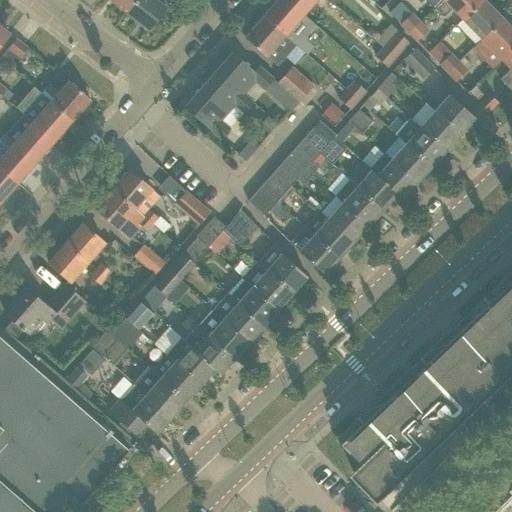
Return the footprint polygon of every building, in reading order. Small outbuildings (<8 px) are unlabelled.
[(110,0),(126,12),(135,0),(110,0)] [(135,0),(126,12),(148,30),(171,0),(135,0)] [(315,24),(287,0),(277,0),(264,15),(297,43),(307,52),(313,45),(304,37),(315,24)] [(330,0),(287,0),(314,23),(333,2),(330,0)] [(451,8),(461,19),(480,0),(440,0),(433,7),(442,17),(451,8)] [(477,43),(481,39),(502,18),(483,0),(480,0),(461,19),(457,23),(477,43)] [(411,13),(399,24),(408,33),(419,21),(411,13)] [(264,15),(244,38),(277,66),(295,45),(297,43),(264,15)] [(477,43),(473,47),(492,67),(501,59),(511,47),(511,29),(502,18),(481,39),(477,43)] [(419,21),(408,33),(416,41),(427,30),(419,21)] [(0,44),(9,33),(0,26),(0,44)] [(385,43),(398,55),(408,42),(397,30),(385,43)] [(27,48),(15,38),(0,57),(13,68),(22,58),(20,57),(27,48)] [(374,56),(387,67),(398,55),(385,43),(382,47),(374,56)] [(423,78),(434,67),(414,47),(403,58),(423,78)] [(499,79),(510,89),(511,86),(511,47),(501,59),(510,68),(499,79)] [(215,70),(252,103),(252,102),(243,94),(254,81),(264,89),(273,79),(258,66),(254,71),(232,52),(215,70)] [(447,73),(458,62),(450,54),(439,65),(447,73)] [(467,71),(458,62),(447,73),(455,82),(467,71)] [(290,68),(281,78),(278,82),(298,100),(298,101),(298,102),(311,87),(290,68)] [(215,70),(200,88),(226,112),(234,103),(244,112),(252,103),(242,94),(215,70)] [(48,101),(70,120),(89,98),(58,72),(48,83),(57,91),(49,100),(48,101)] [(390,72),(382,81),(389,88),(398,78),(390,72)] [(345,89),(358,100),(366,91),(353,80),(345,89)] [(477,82),(467,92),(487,113),(497,103),(477,82)] [(219,120),(226,112),(200,88),(183,107),(220,139),(229,129),(219,120)] [(345,89),(337,98),(350,109),(358,100),(345,89)] [(370,96),(370,95),(362,104),(369,111),(376,102),(379,105),(386,97),(377,89),(370,96)] [(41,93),(22,114),(52,140),(70,120),(48,101),(49,100),(41,93)] [(449,93),(434,110),(459,133),(473,116),(458,103),(449,93)] [(331,103),(322,113),(334,123),(343,114),(331,103)] [(361,132),(372,120),(358,108),(348,120),(361,132)] [(459,133),(434,110),(419,126),(445,149),(459,133)] [(34,161),(52,140),(22,114),(5,135),(13,142),(34,161)] [(268,134),(277,124),(271,119),(267,116),(259,125),(268,134)] [(399,137),(430,165),(445,149),(419,126),(409,118),(395,134),(398,137),(399,137)] [(335,134),(319,120),(311,128),(328,143),(334,136),(335,134)] [(334,136),(340,142),(341,142),(349,133),(342,127),(335,134),(334,136)] [(311,128),(303,137),(320,152),(328,143),(311,128)] [(320,152),(319,152),(325,158),(340,142),(334,136),(328,143),(320,152)] [(303,137),(295,146),(312,161),(318,166),(325,158),(319,152),(320,152),(303,137)] [(384,153),(416,181),(430,165),(399,137),(398,137),(384,153)] [(238,154),(245,160),(256,147),(250,141),(238,154)] [(0,156),(0,167),(16,182),(34,161),(13,142),(0,156)] [(312,161),(295,146),(287,155),(304,170),(305,169),(312,161)] [(395,192),(401,198),(416,181),(384,153),(370,168),(377,174),(376,175),(396,192),(395,192)] [(296,178),(304,170),(287,155),(281,162),(279,164),(296,178)] [(305,169),(311,174),(318,166),(312,161),(305,169)] [(361,161),(346,177),(349,179),(381,208),(395,193),(401,198),(395,192),(396,192),(376,175),(377,174),(370,168),(370,169),(361,161)] [(288,187),(296,178),(279,164),(272,173),(288,187)] [(0,200),(16,182),(0,167),(0,200)] [(304,170),(296,178),(302,184),(311,174),(305,169),(304,170)] [(128,170),(112,189),(152,224),(162,233),(168,225),(158,216),(157,217),(148,209),(159,196),(150,188),(128,170)] [(280,196),(288,187),(272,173),(264,182),(280,196)] [(349,179),(335,195),(342,202),(367,224),(381,208),(349,179)] [(264,182),(256,191),(272,205),(275,202),(280,196),(264,182)] [(95,208),(116,227),(130,239),(141,227),(146,231),(152,224),(112,189),(95,208)] [(198,224),(209,212),(184,191),(174,204),(198,224)] [(256,191),(247,200),(264,215),(268,210),(272,205),(256,191)] [(367,224),(342,202),(327,218),(353,240),(367,224)] [(239,209),(224,226),(221,229),(223,231),(222,232),(230,239),(249,219),(239,209)] [(292,217),(283,209),(275,217),(280,221),(289,221),(292,217)] [(224,226),(213,216),(196,236),(208,247),(222,232),(223,231),(221,229),(224,226)] [(353,240),(327,218),(313,234),(338,256),(353,240)] [(81,223),(64,242),(88,263),(105,243),(81,223)] [(338,256),(313,234),(304,226),(289,242),(298,250),(298,251),(323,274),(338,256)] [(182,252),(194,263),(208,247),(196,236),(182,252)] [(47,262),(62,275),(71,282),(88,263),(64,242),(47,262)] [(257,262),(291,292),(305,275),(281,254),(282,253),(273,244),(257,262)] [(154,274),(164,263),(143,245),(134,256),(154,274)] [(182,252),(168,268),(180,279),(194,263),(182,252)] [(242,277),(277,308),(291,292),(257,262),(256,261),(242,277)] [(100,263),(95,269),(105,278),(110,271),(100,263)] [(168,268),(153,284),(166,295),(180,279),(168,268)] [(95,269),(88,276),(99,285),(105,278),(95,269)] [(511,271),(339,437),(344,442),(363,463),(353,473),(380,501),(433,450),(441,459),(442,458),(462,438),(454,430),(511,375),(511,271)] [(263,324),(277,308),(242,277),(227,293),(263,324)] [(3,329),(15,338),(22,330),(29,336),(46,316),(49,320),(61,329),(79,309),(85,301),(64,284),(58,291),(47,303),(39,296),(37,298),(25,287),(4,311),(12,319),(3,329)] [(153,284),(140,300),(152,312),(167,296),(166,295),(153,284)] [(248,340),(263,324),(227,293),(213,309),(248,340)] [(132,324),(134,325),(138,329),(152,312),(140,300),(125,317),(132,324)] [(199,325),(234,356),(248,340),(213,309),(199,325)] [(120,341),(134,325),(132,324),(125,317),(111,333),(120,341)] [(209,334),(199,325),(198,326),(185,341),(188,344),(189,344),(195,349),(194,350),(214,367),(213,368),(219,373),(234,356),(209,334)] [(165,353),(180,336),(167,326),(153,343),(165,353)] [(0,329),(0,511),(28,511),(51,486),(71,503),(63,511),(89,511),(142,452),(0,329)] [(120,341),(111,333),(106,329),(91,346),(102,356),(103,355),(110,362),(124,346),(119,342),(120,341)] [(166,354),(199,383),(213,368),(219,374),(219,373),(213,368),(214,367),(194,350),(195,349),(189,344),(188,344),(185,341),(181,338),(166,354)] [(199,383),(166,354),(165,353),(151,369),(159,377),(185,399),(199,383)] [(185,399),(159,377),(148,367),(134,383),(145,393),(171,416),(185,399)] [(74,369),(65,379),(66,380),(76,389),(85,379),(74,369)] [(155,433),(171,416),(145,393),(134,383),(120,399),(119,398),(108,411),(138,438),(148,426),(155,433)] [(511,511),(511,489),(510,491),(511,492),(511,493),(492,511),(511,511)]
